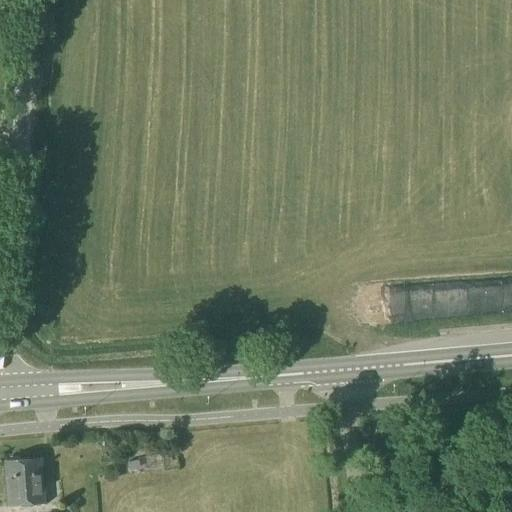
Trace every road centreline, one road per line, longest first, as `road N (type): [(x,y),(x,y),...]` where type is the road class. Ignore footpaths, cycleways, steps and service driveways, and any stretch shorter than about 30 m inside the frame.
road 1 (unclassified): [(0,387),(25,0)]
road 2 (primary): [(0,400),(343,372)]
road 3 (primary): [(343,372),(511,359)]
road 4 (unclassified): [(356,511),(343,372)]
